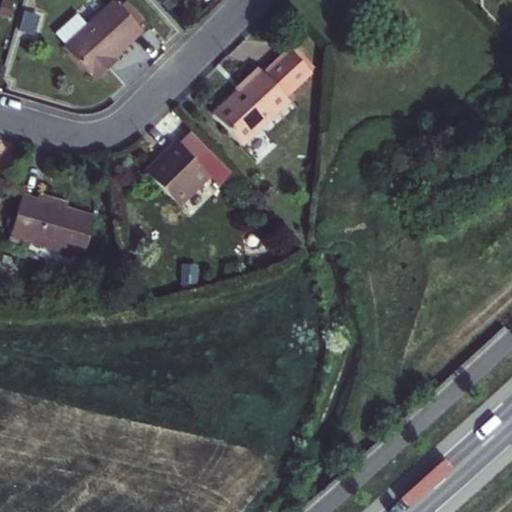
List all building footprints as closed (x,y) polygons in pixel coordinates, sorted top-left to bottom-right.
[(119,6),(113,0),(89,24),(68,45),(66,47),(98,79),(112,67),(112,60),(142,30),(136,24),(119,6)] [(125,1),(119,6),(136,24),(143,19),(125,1)] [(57,34),(68,45),(89,24),(78,13),(57,34)] [(262,76),(282,96),(308,72),(287,51),(262,76)] [(286,101),(282,96),(262,76),(258,71),(211,116),(240,145),(286,101)] [(189,133),(177,145),(195,163),(208,151),(189,133)] [(177,145),(174,143),(145,173),(179,207),(209,177),(195,163),(177,145)] [(231,174),(208,151),(195,163),(209,177),(219,186),(231,174)] [(10,237),(82,258),(93,219),(22,198),(10,237)]
